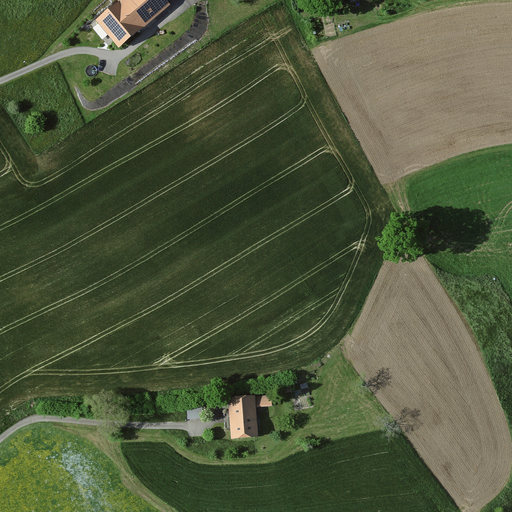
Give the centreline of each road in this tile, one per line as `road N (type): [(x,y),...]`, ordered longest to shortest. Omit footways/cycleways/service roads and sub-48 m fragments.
road 1 (track): [(214,414),(201,426),(156,428),(44,419),(0,438)]
road 2 (track): [(319,0),(368,18),(447,0)]
